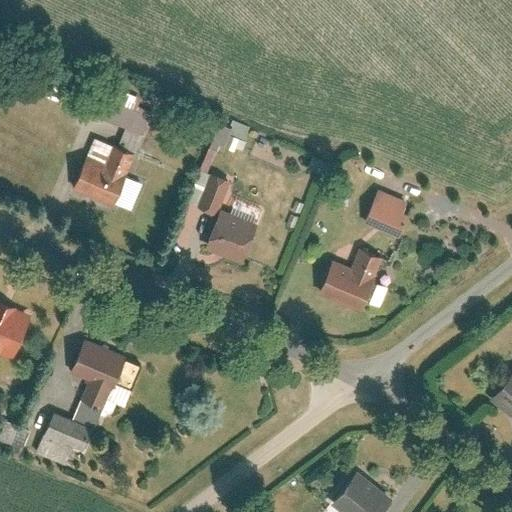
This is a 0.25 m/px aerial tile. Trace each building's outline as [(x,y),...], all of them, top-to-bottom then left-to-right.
[(104,89),(92,119),(139,138),(152,109),(104,89)] [(227,124),(216,121),(210,139),(239,148),(248,123),(230,117),(227,124)] [(127,177),(119,174),(128,153),(110,145),(101,166),(83,159),(70,188),(114,207),(127,177)] [(207,175),(194,209),(214,216),(227,183),(207,175)] [(375,193),(361,224),(394,239),(408,208),(375,193)] [(252,237),(246,234),(254,216),(232,206),(224,223),(215,219),(200,249),(237,267),(252,237)] [(330,259),(315,291),(359,311),(374,279),(369,277),(376,260),(356,251),(348,268),(330,259)] [(0,306),(0,343),(12,348),(25,316),(0,306)] [(95,409),(99,400),(121,410),(128,393),(111,386),(123,357),(81,340),(66,376),(83,383),(76,401),(95,409)] [(511,368),(486,402),(511,422),(511,368)] [(48,414),(38,438),(77,454),(87,430),(48,414)] [(27,431),(4,421),(0,429),(0,441),(19,450),(27,431)] [(321,511),(376,511),(383,504),(348,477),(321,511)]
